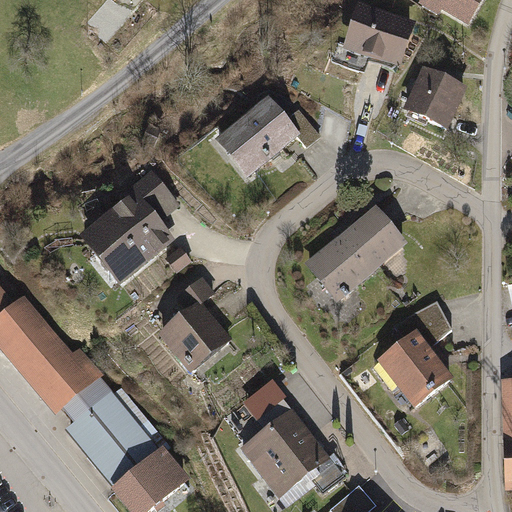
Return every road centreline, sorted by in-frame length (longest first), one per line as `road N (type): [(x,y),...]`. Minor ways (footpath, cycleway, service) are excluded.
road 1 (residential): [(495,511),(425,499),(399,478),(275,318),(259,275),(278,229),(341,177),(370,164),(415,172),(492,215)]
road 2 (residential): [(0,166),(218,0)]
road 3 (residential): [(492,215),(494,85),(511,0)]
road 4 (residential): [(497,511),(493,355)]
road 5 (residential): [(493,355),(492,215)]
road 6 (residential): [(84,511),(0,408)]
